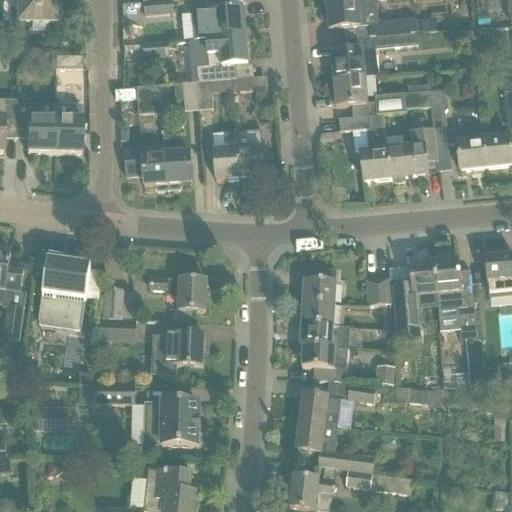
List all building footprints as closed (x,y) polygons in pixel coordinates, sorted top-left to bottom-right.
[(57,26),(57,0),(18,0),(19,25),(57,26)] [(144,21),(174,18),(172,2),(143,5),(144,21)] [(193,44),(206,43),(245,39),(243,11),(224,13),(223,3),(192,6),(193,16),(191,16),(191,18),(197,17),(200,42),(193,42),(193,44)] [(372,3),(328,7),(330,34),(343,32),(344,44),(344,45),(400,40),(400,39),(418,37),(416,21),(378,25),(376,3),(372,3)] [(419,33),(435,33),(434,21),(419,21),(419,33)] [(201,61),(196,71),(197,86),(233,84),(237,83),(236,69),(242,68),(247,68),(245,39),(219,42),(206,43),(207,55),(208,60),(201,61)] [(335,84),(364,82),(378,80),(375,54),(401,51),(400,40),(344,45),(345,56),(332,58),(335,84)] [(144,62),(169,59),(168,46),(142,48),(144,62)] [(82,74),(82,61),(55,60),(54,73),(82,74)] [(237,83),(233,84),(233,95),(234,96),(253,95),(251,82),(237,83)] [(364,82),(335,84),(337,111),(351,110),(366,108),(364,82)] [(198,115),(213,114),(211,97),(233,95),(233,84),(197,86),(195,86),(198,115)] [(184,116),(198,115),(195,86),(191,87),(182,87),(183,104),(184,116)] [(182,87),(174,88),(175,105),(183,104),(182,87)] [(138,120),(162,118),(160,89),(136,91),(138,120)] [(408,98),(374,101),(375,108),(376,119),(384,118),(406,116),(406,113),(431,111),(430,96),(408,98)] [(14,136),(15,108),(15,104),(0,103),(0,157),(2,157),(2,136),(14,136)] [(15,108),(14,136),(27,136),(27,158),(53,158),(54,109),(15,108)] [(54,109),(53,158),(79,158),(80,109),(54,109)] [(446,134),(443,110),(431,111),(434,134),(436,151),(448,150),(447,148),(457,147),(460,176),(487,173),(484,144),(482,130),(446,134)] [(352,122),(339,123),(340,136),(352,135),(366,134),(369,156),(361,157),(364,187),(391,184),(388,155),(386,141),(384,118),(376,119),(367,120),(367,121),(352,122)] [(403,153),(388,155),(391,184),(392,184),(393,185),(394,186),(395,187),(396,187),(398,187),(399,187),(400,187),(401,187),(402,186),(403,185),(404,184),(404,182),(410,182),(418,181),(428,180),(427,168),(437,167),(436,151),(434,134),(415,136),(411,137),(413,152),(403,153)] [(240,189),(255,188),(255,182),(264,182),(262,161),(260,135),(236,137),(240,184),(240,189)] [(216,185),(240,184),(236,137),(224,138),(225,154),(214,155),(216,185)] [(179,157),(177,139),(164,140),(165,152),(166,161),(168,195),(179,194),(182,191),(182,188),(192,187),(190,156),(179,157)] [(487,173),(511,170),(511,154),(510,141),(509,141),(509,142),(484,144),(487,173)] [(168,195),(166,161),(165,152),(125,154),(127,179),(143,179),(144,191),(155,190),(155,193),(158,196),(168,195)] [(332,192),(331,206),(348,207),(349,199),(345,198),(345,193),(332,192)] [(6,256),(5,253),(0,252),(0,305),(3,309),(7,310),(2,343),(19,346),(26,296),(21,295),(24,270),(9,267),(11,257),(6,256)] [(44,282),(38,326),(39,326),(39,330),(80,336),(80,332),(82,332),(84,320),(91,268),(76,266),(69,265),(62,264),(63,261),(49,259),(49,262),(47,262),(44,282)] [(511,259),(486,262),(488,282),(488,286),(489,300),(511,298),(511,259)] [(459,264),(434,266),(437,297),(438,311),(438,314),(440,336),(459,335),(460,346),(466,345),(478,344),(475,311),(474,311),(471,275),(460,276),(459,264)] [(411,289),(393,291),(397,346),(421,344),(418,313),(438,311),(437,297),(434,266),(417,268),(409,269),(411,288),(411,289)] [(300,273),(299,294),(304,295),(303,307),(334,309),(335,295),(336,275),(300,273)] [(205,316),(207,285),(151,283),(151,294),(166,295),(166,299),(179,300),(178,314),(205,316)] [(390,283),(378,284),(380,309),(391,308),(390,283)] [(378,284),(366,285),(368,310),(380,309),(378,284)] [(133,324),(133,294),(104,293),(104,298),(99,298),(97,318),(103,318),(103,323),(133,324)] [(297,319),(297,328),(333,330),(334,309),(303,307),(302,319),(297,319)] [(134,346),(134,326),(100,325),(99,344),(134,346)] [(297,328),(296,337),(301,337),(300,349),(300,350),(334,352),(334,353),(348,353),(349,331),(333,331),(333,330),(297,328)] [(203,370),(204,340),(165,338),(165,345),(161,345),(159,379),(176,380),(177,369),(203,370)] [(478,344),(466,345),(470,394),(498,393),(497,374),(484,375),(482,348),(478,344)] [(295,349),(295,359),(303,359),(302,372),(314,373),(313,385),(328,386),(346,387),(348,353),(334,353),(334,352),(300,350),(300,349),(295,349)] [(6,369),(4,386),(15,388),(17,371),(6,369)] [(376,370),(375,389),(393,390),(394,371),(376,370)] [(93,377),(79,375),(81,389),(92,389),(93,377)] [(101,389),(101,380),(93,380),(93,388),(101,389)] [(134,409),(134,390),(92,389),(81,389),(80,408),(95,409),(134,409)] [(349,390),(347,405),(374,408),(376,393),(349,390)] [(395,391),(394,401),(402,402),(402,406),(433,409),(435,395),(395,391)] [(483,397),(483,407),(485,407),(485,416),(494,416),(493,445),(504,445),(505,413),(502,413),(503,397),(483,397)] [(303,399),(300,427),(338,431),(341,405),(328,404),(328,402),(323,402),(303,399)] [(198,423),(199,408),(163,407),(163,408),(146,408),(145,424),(145,448),(150,448),(157,449),(162,448),(162,450),(198,451),(198,435),(199,435),(199,423),(198,423)] [(36,413),(35,436),(57,436),(57,413),(36,413)] [(300,427),(296,454),(320,457),(318,471),(337,473),(348,475),(373,478),(374,463),(334,457),(338,431),(300,427)] [(48,468),(48,481),(56,481),(62,476),(62,468),(48,468)] [(147,474),(143,511),(193,511),(195,496),(189,496),(191,478),(160,474),(160,476),(152,475),(147,474)] [(348,475),(345,492),(410,500),(412,484),(373,478),(348,475)] [(293,480),(289,511),(292,511),(328,511),(331,499),(334,499),(335,486),(319,484),(313,483),(293,480)] [(495,495),(491,511),(506,511),(509,498),(495,495)]
